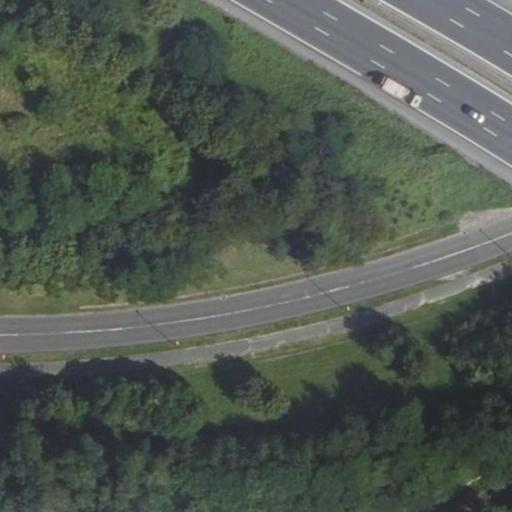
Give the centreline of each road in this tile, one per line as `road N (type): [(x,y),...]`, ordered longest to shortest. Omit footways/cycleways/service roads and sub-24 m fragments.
road 1 (secondary): [(0,335),(139,328),(261,308),(511,234)]
road 2 (trunk): [(297,0),(511,130)]
